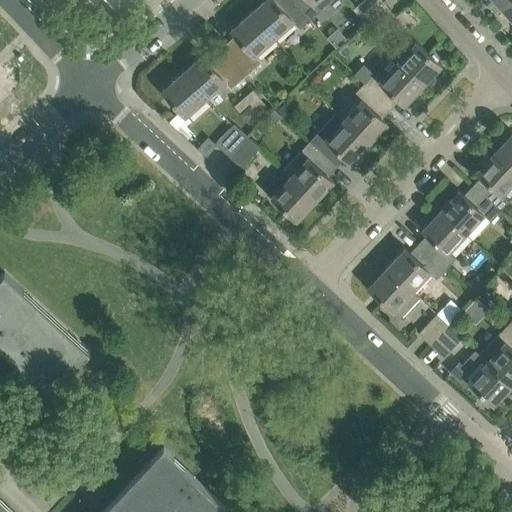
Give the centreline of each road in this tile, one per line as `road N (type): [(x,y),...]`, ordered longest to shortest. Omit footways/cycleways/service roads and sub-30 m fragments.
road 1 (residential): [(326,303),(86,84)]
road 2 (residential): [(326,303),(511,112)]
road 3 (residential): [(497,464),(326,303)]
road 4 (residential): [(86,84),(187,0)]
